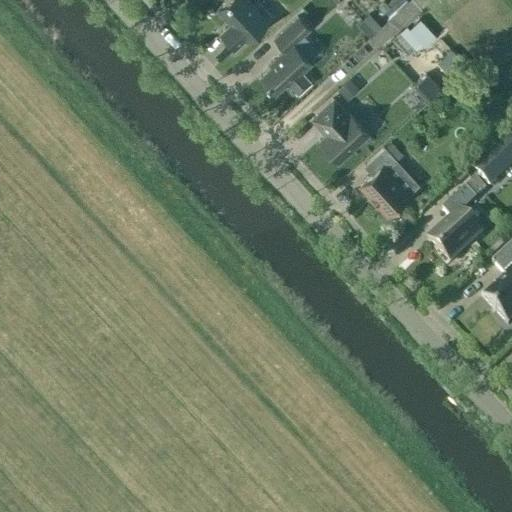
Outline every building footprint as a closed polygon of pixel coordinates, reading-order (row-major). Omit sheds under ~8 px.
[(225,0),(216,9),(229,23),(229,27),(224,27),(219,32),(234,48),(244,39),(246,41),(272,17),(256,0),(255,0),(252,4),(248,0),(225,0)] [(297,15),(274,37),(284,48),(269,63),(271,65),(259,75),(274,92),(286,81),(288,83),(298,93),(310,82),(301,71),(311,62),(292,43),(309,28),(297,15)] [(363,28),(369,35),(381,25),(374,18),(363,28)] [(421,42),(424,46),(435,35),(419,18),(409,28),(406,25),(399,31),(414,48),(421,42)] [(428,87),(437,70),(424,64),(416,80),(428,87)] [(336,88),(346,99),(358,88),(349,77),(336,88)] [(338,161),(368,133),(349,112),(348,114),(333,98),(311,117),(326,133),(319,140),(338,161)] [(511,165),(511,135),(488,158),(503,174),(511,165)] [(386,214),(408,194),(386,169),(396,160),(384,146),(363,165),(372,174),(360,185),(386,214)] [(464,177),(471,192),(484,187),(478,171),(464,177)] [(441,209),(450,218),(428,239),(449,262),(479,234),(460,213),(475,199),(465,187),(441,209)] [(507,325),(511,320),(511,242),(491,262),(502,275),(480,296),(507,325)]
